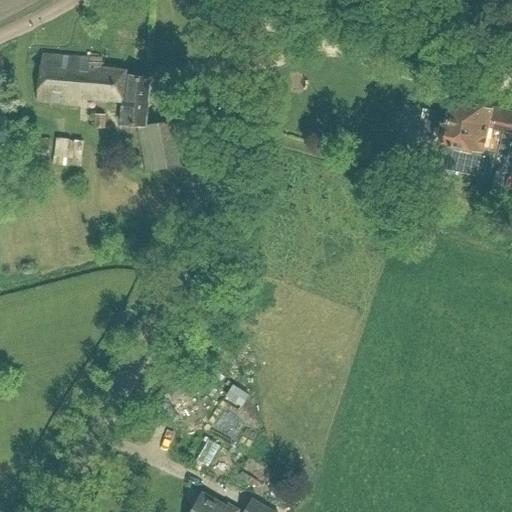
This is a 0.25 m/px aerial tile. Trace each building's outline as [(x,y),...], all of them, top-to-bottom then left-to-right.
[(127,71),(100,68),(101,60),(41,54),(36,102),(81,107),(82,97),(122,102),(119,124),(137,126),(145,170),(180,164),(173,120),(146,125),(151,77),(127,74),(127,71)] [(511,109),(493,105),(492,108),(453,99),(447,123),(443,122),(438,126),(436,136),(439,142),(442,143),(437,165),(487,178),(489,170),(511,175),(511,109)] [(105,114),(95,114),(95,127),(105,128),(105,114)] [(24,156),(38,158),(37,171),(49,172),(49,159),(52,139),(26,136),(24,156)] [(73,157),(82,157),(83,142),(74,141),(73,157)] [(54,163),(66,164),(67,156),(54,155),(54,163)] [(274,511),(252,499),(244,511),(241,511),(204,490),(191,511),(274,511)]
